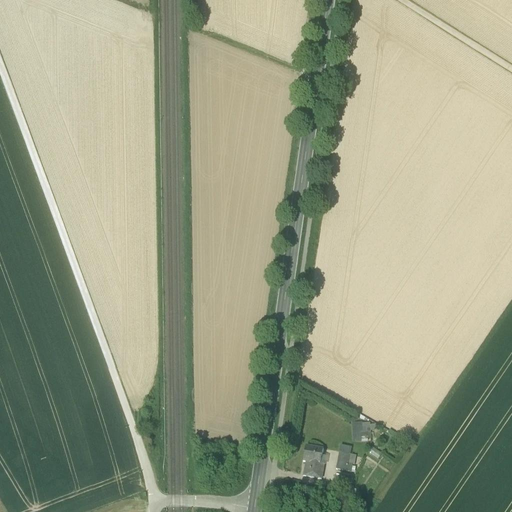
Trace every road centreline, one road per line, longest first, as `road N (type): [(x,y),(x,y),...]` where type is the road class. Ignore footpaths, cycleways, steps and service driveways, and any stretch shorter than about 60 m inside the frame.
road 1 (primary): [(254,509),(328,0)]
road 2 (track): [(0,66),(157,505)]
road 3 (track): [(511,300),(366,511)]
road 4 (track): [(511,70),(400,0)]
